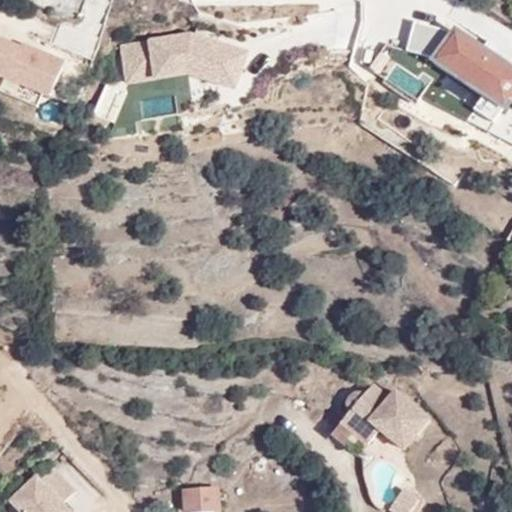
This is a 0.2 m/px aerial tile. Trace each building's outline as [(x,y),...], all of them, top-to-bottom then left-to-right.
[(511,146),(511,63),(438,18),(432,28),(418,19),(399,49),(477,97),(464,117),(511,146)] [(183,33),(119,43),(126,87),(178,78),(238,93),(249,49),(183,33)] [(0,74),(58,83),(63,45),(0,36),(0,74)] [(369,383),(330,428),(329,428),(358,454),(381,427),(402,446),(427,418),(396,390),(388,400),(369,383)] [(49,462),(8,504),(15,511),(72,511),(63,503),(76,490),(49,462)] [(408,487),(396,478),(381,497),(392,506),(408,487)] [(219,484),(185,486),(186,505),(220,504),(219,484)]
